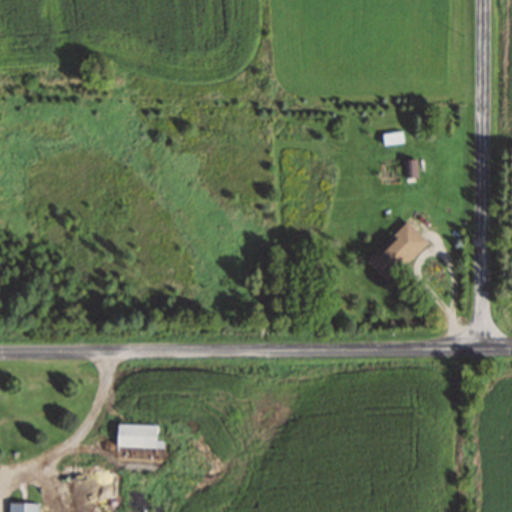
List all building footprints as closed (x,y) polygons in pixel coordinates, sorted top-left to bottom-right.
[(381,132),(382,143),(401,142),(401,131),(381,132)] [(414,159),(404,160),(405,177),(415,176),(414,159)] [(427,242),(406,221),(368,258),(388,279),(427,242)] [(156,425),(115,425),(115,447),(156,447),(156,425)] [(37,511),(38,504),(9,503),(9,511),(37,511)]
